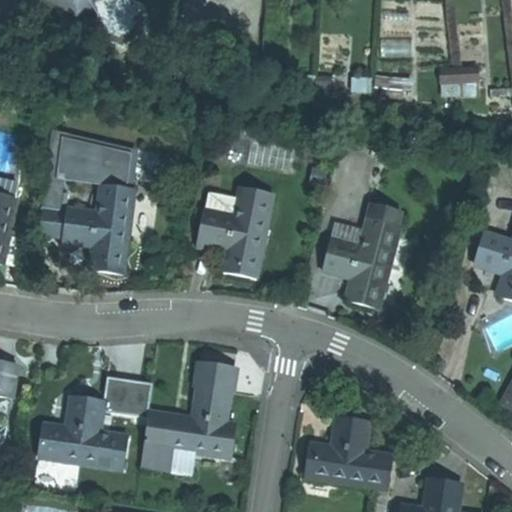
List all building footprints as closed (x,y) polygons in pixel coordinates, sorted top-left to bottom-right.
[(48,0),(77,18),(108,0),(48,0)] [(478,66),(440,67),(441,96),(479,94),(478,66)] [(37,236),(61,240),(65,213),(96,217),(100,189),(125,192),(127,180),(130,156),(69,141),(69,137),(50,132),(37,236)] [(371,161),(374,148),(368,147),(365,160),(371,161)] [(388,151),(374,148),(371,161),(386,164),(388,151)] [(0,196),(17,200),(20,186),(0,180),(0,196)] [(255,278),(270,194),(239,188),(237,198),(234,217),(203,212),(197,249),(214,252),(215,246),(228,249),(226,262),(232,263),(230,274),(243,276),(255,278)] [(61,240),(61,244),(93,248),(89,273),(106,275),(121,277),(131,193),(125,192),(100,189),(96,217),(65,213),(61,240)] [(207,193),(203,212),(234,217),(237,198),(207,193)] [(0,266),(1,267),(17,200),(0,196),(0,266)] [(372,202),(368,219),(396,226),(400,210),(372,202)] [(364,305),(378,309),(399,227),(396,226),(368,219),(364,234),(361,247),(335,240),(330,239),(322,269),(353,277),(350,289),(355,291),(352,302),(364,305)] [(338,227),(335,240),(361,247),(364,234),(338,227)] [(511,299),(511,239),(485,231),(476,264),(505,272),(501,285),(508,287),(505,298),(511,299)] [(498,296),(505,298),(508,287),(501,285),(498,296)] [(347,301),(352,302),(355,291),(350,289),(347,301)] [(0,362),(0,397),(12,399),(16,371),(17,365),(0,362)] [(200,367),(196,392),(199,393),(230,397),(232,398),(236,373),(219,370),(200,367)] [(106,376),(102,408),(101,411),(147,418),(152,383),(106,376)] [(511,383),(500,405),(511,411),(511,383)] [(170,422),(166,447),(196,452),(232,457),(237,425),(226,423),(230,397),(199,393),(195,419),(171,416),(170,422)] [(43,432),(39,457),(123,469),(127,438),(98,434),(101,411),(102,408),(83,406),(71,404),(67,430),(55,428),(43,427),(43,432)] [(170,422),(171,416),(150,412),(145,444),(166,447),(170,422)] [(331,448),(365,453),(369,420),(351,418),(336,416),(331,448)] [(166,447),(145,444),(142,468),(193,475),(196,452),(166,447)] [(376,487),(388,489),(393,457),(365,453),(331,448),(319,446),(318,452),(307,450),(303,477),(376,487)] [(425,510),(437,511),(455,511),(460,483),(444,481),(429,479),(425,510)] [(388,489),(376,487),(373,505),(385,507),(386,505),(388,489)]
